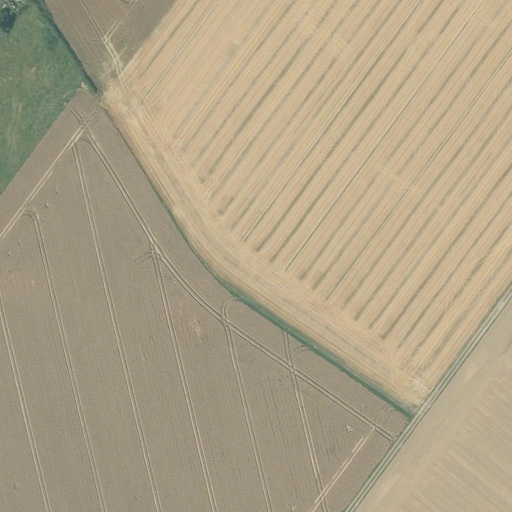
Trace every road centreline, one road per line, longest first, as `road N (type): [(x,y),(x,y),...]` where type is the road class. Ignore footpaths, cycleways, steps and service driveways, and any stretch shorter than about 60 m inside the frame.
road 1 (track): [(419,416),(223,272),(175,215),(48,0)]
road 2 (track): [(350,511),(511,292)]
